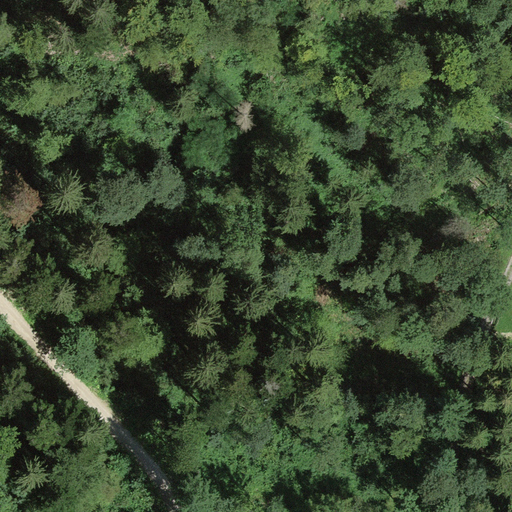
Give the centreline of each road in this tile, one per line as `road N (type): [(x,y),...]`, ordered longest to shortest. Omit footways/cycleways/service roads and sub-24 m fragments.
road 1 (track): [(176,511),(157,473),(0,298)]
road 2 (track): [(446,511),(489,329)]
